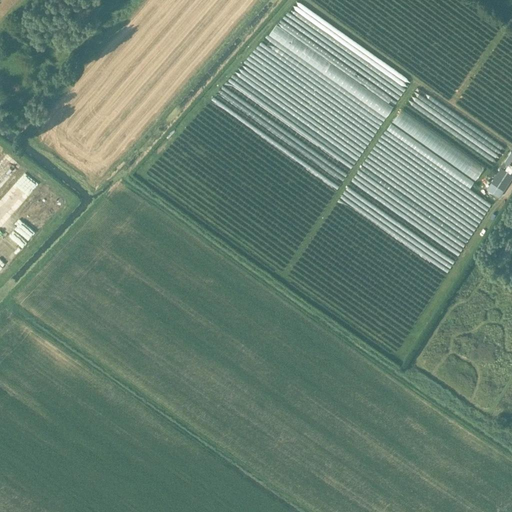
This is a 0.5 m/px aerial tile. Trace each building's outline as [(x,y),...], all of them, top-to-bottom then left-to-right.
[(493,0),(490,4),(489,6),(497,11),(505,0),(493,0)] [(511,0),(506,0),(498,12),(506,18),(511,8),(511,0)] [(511,40),(506,36),(499,45),(511,54),(511,40)] [(511,55),(502,48),(495,57),(511,69),(511,55)] [(474,175),(480,165),(398,114),(392,124),(474,175)] [(511,150),(489,189),(502,196),(511,179),(511,150)] [(0,162),(0,185),(15,175),(5,160),(0,162)]
